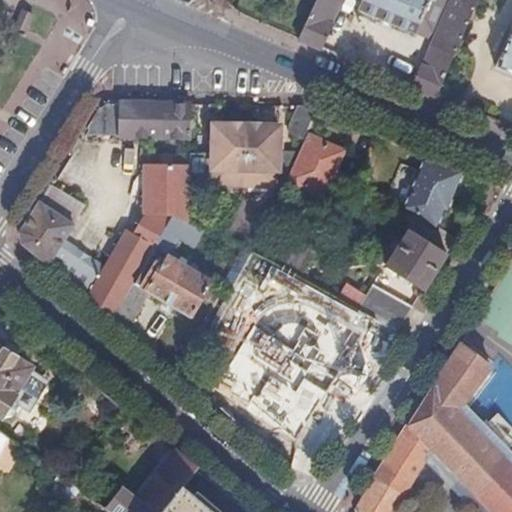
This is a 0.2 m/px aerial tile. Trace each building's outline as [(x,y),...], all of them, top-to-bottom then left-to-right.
[(318,0),(300,41),(321,50),(342,0),(318,0)] [(415,36),(430,0),(361,0),(357,11),(415,36)] [(423,66),(414,88),(436,98),(476,0),(454,0),(425,67),(423,66)] [(34,14),(21,8),(14,27),(26,32),(34,14)] [(511,25),(495,68),(511,75),(511,25)] [(192,137),(193,105),(109,104),(98,110),(88,128),(87,136),(192,137)] [(307,137),(321,107),(303,106),(291,124),(290,132),(307,137)] [(248,179),(249,126),(215,125),(214,153),(192,153),(192,155),(191,166),(191,185),(245,186),(248,179)] [(284,187),(302,148),(281,148),(281,126),(249,126),(248,179),(245,186),(284,187)] [(325,196),(346,152),(312,137),(293,180),(325,196)] [(191,166),(192,155),(148,154),(148,165),(191,166)] [(450,212),(465,172),(427,155),(402,224),(412,231),(448,254),(456,242),(441,230),(448,211),(450,212)] [(191,185),(191,166),(148,165),(146,165),(145,214),(168,228),(174,218),(188,223),(190,224),(191,185)] [(86,206),(51,186),(22,233),(23,243),(56,271),(59,264),(54,260),(86,206)] [(168,228),(145,214),(139,211),(88,298),(116,321),(168,228)] [(171,255),(188,223),(174,218),(168,228),(116,321),(128,332),(151,294),(193,318),(214,281),(171,255)] [(303,277),(318,254),(267,225),(254,251),(303,277)] [(426,289),(448,254),(412,231),(397,254),(391,263),(390,265),(389,266),(426,289)] [(246,268),(254,251),(241,245),(234,260),(246,268)] [(233,307),(235,307),(238,300),(373,373),(400,330),(361,309),(303,277),(254,251),(246,268),(227,303),(233,307)] [(385,263),(390,265),(391,263),(397,254),(392,251),(385,263)] [(499,316),(492,330),(511,341),(511,261),(483,306),(499,316)] [(361,309),(400,330),(415,307),(376,284),(361,309)] [(483,306),(475,319),(492,330),(499,316),(483,306)] [(235,307),(233,307),(216,339),(256,361),(274,328),(235,307)] [(511,511),(511,464),(462,413),(490,367),(468,351),(458,345),(355,510),(355,511),(395,511),(432,451),(490,511),(511,511)] [(0,413),(4,416),(5,415),(8,416),(14,415),(21,404),(24,403),(32,408),(38,397),(41,398),(48,386),(46,384),(47,382),(38,376),(30,372),(33,368),(0,346),(0,413)] [(116,407),(110,414),(118,420),(123,413),(116,407)] [(240,413),(234,420),(286,463),(304,441),(264,411),(253,424),(240,413)] [(0,456),(11,438),(0,430),(0,456)] [(158,511),(177,489),(190,471),(171,456),(127,511),(158,511)] [(203,511),(177,489),(158,511),(203,511)]
